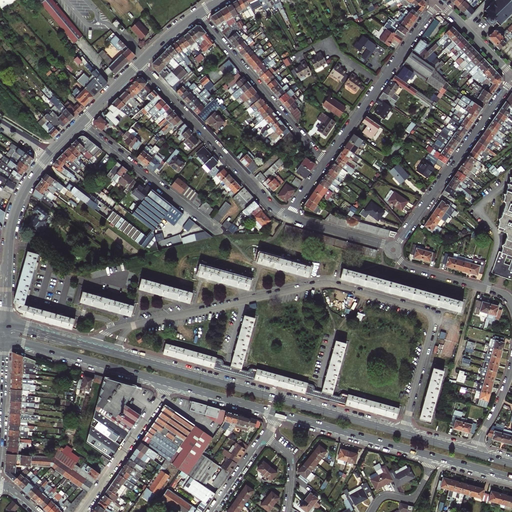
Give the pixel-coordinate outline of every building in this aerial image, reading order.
[(0,0),(0,6),(3,10),(15,0),(0,0)] [(74,43),(83,36),(66,16),(52,0),(37,0),(41,4),(74,43)] [(251,20),(252,19),(240,0),(237,0),(236,1),(243,12),(246,11),(247,13),(246,13),(251,20)] [(250,8),(249,5),(246,0),(240,0),(252,19),(254,18),(252,15),(248,9),(250,8)] [(260,6),(256,8),(252,0),(246,0),(249,5),(250,8),(252,12),(261,7),(260,6)] [(266,4),(263,0),(258,0),(259,0),(262,7),(264,10),(265,9),(264,6),(267,5),(266,4)] [(278,10),(277,9),(272,0),(267,0),(269,2),(270,2),(272,6),(273,5),(275,9),(274,10),(275,12),(278,10)] [(288,25),(290,24),(278,0),(272,0),(277,9),(279,8),(282,14),(282,15),(286,24),(287,23),(288,25)] [(397,4),(404,0),(403,0),(392,0),(389,2),(385,4),(388,9),(397,4)] [(403,9),(405,10),(413,0),(403,0),(404,0),(397,4),(403,9)] [(409,13),(414,7),(421,0),(413,0),(405,10),(406,11),(409,13)] [(420,13),(425,6),(426,2),(423,0),(421,0),(414,7),(420,13)] [(469,0),(465,0),(457,8),(463,13),(469,7),(469,6),(472,3),(469,0)] [(474,0),(475,0),(472,3),(469,6),(469,7),(463,13),(468,18),(475,11),(472,8),(478,2),(475,0),(474,0)] [(511,0),(493,0),(488,5),(488,6),(487,7),(488,7),(485,10),(484,9),(484,10),(484,11),(485,11),(488,14),(485,17),(483,17),(483,18),(484,18),(485,18),(492,25),(492,26),(493,26),(495,29),(496,29),(499,26),(500,27),(500,26),(500,25),(502,23),(503,23),(504,23),(511,16),(511,15),(511,14),(511,0)] [(243,13),(243,12),(236,1),(231,4),(239,18),(242,17),(241,14),(243,13)] [(370,12),(375,10),(372,3),(367,6),(370,12)] [(241,22),(239,18),(231,4),(226,7),(236,23),(237,25),(240,29),(240,28),(244,26),(241,22)] [(230,29),(236,23),(226,7),(219,11),(228,26),(230,29)] [(417,18),(420,13),(414,7),(409,13),(417,18)] [(226,28),(228,26),(219,11),(215,13),(219,19),(223,26),(224,25),(225,26),(226,28)] [(414,22),(417,18),(409,13),(406,11),(403,14),(414,22)] [(210,19),(224,35),(230,29),(228,26),(226,28),(225,26),(224,25),(223,26),(219,19),(215,13),(210,15),(210,19)] [(411,26),(414,22),(403,14),(401,13),(398,17),(411,26)] [(408,31),(411,26),(398,17),(395,22),(396,22),(408,31)] [(402,39),(408,31),(396,22),(395,24),(391,21),(389,19),(383,27),(387,29),(392,33),(393,32),(402,39)] [(423,35),(428,38),(439,22),(434,19),(423,35)] [(116,29),(121,25),(116,20),(112,24),(116,29)] [(141,38),(148,32),(137,21),(130,28),(141,38)] [(439,26),(442,29),(448,23),(445,21),(439,26)] [(224,35),(228,39),(240,29),(237,25),(236,23),(230,29),(224,35)] [(442,36),(443,35),(451,27),(448,23),(442,29),(439,32),(442,36)] [(201,36),(205,33),(199,26),(196,25),(191,29),(201,42),(203,40),(204,39),(201,36)] [(440,44),(441,43),(455,30),(451,27),(443,35),(443,36),(435,44),(437,45),(439,43),(440,44)] [(511,30),(509,27),(503,33),(503,34),(502,35),(496,29),(495,29),(488,36),(488,38),(495,45),(508,33),(511,30)] [(232,44),(240,37),(238,34),(242,31),(240,28),(240,29),(228,39),(232,44)] [(202,44),(201,42),(191,29),(188,32),(198,46),(199,47),(202,44)] [(392,33),(387,29),(379,40),(388,47),(394,39),(399,43),(402,39),(393,32),(392,33)] [(448,44),(452,40),(459,34),(455,30),(441,43),(445,48),(448,44)] [(195,49),(198,46),(188,32),(183,36),(190,45),(191,45),(195,49)] [(499,50),(511,37),(508,33),(495,45),(499,50)] [(447,53),(449,51),(463,38),(459,34),(452,40),(448,44),(445,48),(444,49),(447,53)] [(311,39),(312,43),(321,38),(319,35),(311,39)] [(376,43),(375,44),(368,39),(363,35),(358,42),(357,41),(353,46),(360,51),(362,48),(363,48),(364,47),(367,49),(368,50),(363,56),(368,59),(371,55),(370,54),(373,51),(374,50),(381,56),(384,52),(384,51),(384,50),(384,49),(376,43)] [(191,47),(190,45),(183,36),(178,39),(187,50),(191,47)] [(203,40),(208,48),(214,43),(208,36),(204,39),(203,40)] [(232,44),(235,48),(244,41),(240,37),(232,44)] [(103,51),(99,55),(102,59),(107,65),(115,75),(135,55),(133,53),(117,38),(112,43),(118,49),(121,46),(123,48),(126,50),(125,52),(122,55),(113,63),(103,51)] [(447,53),(451,57),(467,42),(463,38),(449,51),(447,53)] [(191,54),(187,50),(178,39),(175,42),(185,55),(186,57),(191,54)] [(202,51),(203,52),(208,48),(203,40),(201,42),(202,44),(199,47),(202,51)] [(413,50),(419,54),(424,49),(428,45),(427,44),(426,44),(426,42),(423,40),(422,41),(420,40),(413,50)] [(235,48),(239,52),(247,45),(244,41),(235,48)] [(183,57),(185,55),(175,42),(171,46),(186,65),(187,63),(183,57)] [(455,61),(456,60),(471,46),(467,42),(451,57),(455,61)] [(422,56),(425,60),(433,52),(438,47),(437,45),(435,44),(427,51),(424,49),(419,54),(422,56)] [(242,56),(251,49),(247,45),(239,52),(242,56)] [(190,70),(186,65),(171,46),(165,51),(179,65),(187,73),(190,70)] [(456,60),(459,64),(475,50),(471,46),(456,60)] [(242,56),(246,61),(255,54),(257,52),(258,51),(254,47),(251,49),(242,56)] [(246,61),(249,65),(258,58),(261,56),(263,53),(264,53),(260,49),(258,51),(257,52),(255,54),(246,61)] [(425,81),(435,70),(432,67),(429,64),(425,60),(422,56),(419,54),(413,50),(402,65),(416,74),(425,81)] [(463,68),(465,67),(479,54),(475,50),(459,64),(463,68)] [(171,72),(179,65),(165,51),(158,58),(171,72)] [(315,69),(327,63),(320,52),(316,54),(317,56),(310,61),(315,69)] [(429,64),(432,60),(437,56),(433,52),(425,60),(429,64)] [(194,58),(199,63),(204,58),(200,53),(198,55),(194,58)] [(465,67),(469,71),(483,58),(479,54),(465,67)] [(283,60),(287,66),(293,62),(289,56),(283,60)] [(79,66),(83,63),(78,57),(74,60),(79,66)] [(171,88),(177,82),(187,73),(179,65),(171,72),(158,58),(153,63),(152,67),(171,88)] [(249,65),(253,69),(262,62),(258,58),(249,65)] [(469,71),(473,76),(487,62),(483,58),(469,71)] [(298,78),(310,72),(304,61),(300,63),(301,65),(293,70),(298,78)] [(435,70),(436,71),(442,66),(438,61),(436,64),(432,67),(435,70)] [(253,69),(256,73),(265,66),(262,62),(253,69)] [(477,79),(490,66),(487,62),(473,76),(477,79)] [(84,72),(88,69),(86,67),(83,63),(79,66),(84,72)] [(341,80),(346,72),(340,68),(341,66),(337,63),(330,73),(341,80)] [(103,87),(108,83),(97,70),(95,72),(89,64),(86,67),(88,69),(91,72),(94,76),(103,87)] [(412,80),(416,74),(402,65),(400,69),(401,69),(402,70),(399,74),(408,80),(409,78),(412,80)] [(256,73),(260,77),(269,70),(265,66),(256,73)] [(480,79),(482,82),(494,70),(490,66),(477,79),(479,80),(480,79)] [(76,79),(77,77),(66,67),(65,68),(76,79)] [(231,78),(233,77),(239,72),(235,67),(229,72),(227,74),(231,78)] [(104,71),(108,76),(112,72),(109,68),(104,71)] [(260,77),(263,81),(272,74),(269,70),(260,77)] [(441,87),(445,81),(436,71),(435,70),(425,81),(438,92),(441,87)] [(488,85),(490,82),(498,74),(494,70),(482,82),(483,83),(485,82),(488,85)] [(356,91),(362,83),(355,78),(356,76),(352,73),(345,83),(356,91)] [(228,89),(231,87),(241,78),(238,74),(227,82),(224,85),(228,89)] [(267,86),(274,80),(276,78),(272,74),(263,81),(267,86)] [(406,83),(408,80),(399,74),(397,77),(406,83)] [(487,92),(492,95),(501,81),(501,77),(498,74),(490,82),(492,84),(487,92)] [(86,88),(94,96),(103,87),(94,76),(88,81),(91,84),(88,87),(78,78),(77,79),(86,88)] [(199,81),(203,87),(209,81),(205,76),(199,81)] [(417,91),(406,83),(397,77),(396,77),(395,76),(391,81),(398,86),(400,87),(413,96),(417,91)] [(228,89),(232,94),(247,81),(243,77),(241,78),(231,87),(228,89)] [(149,94),(151,91),(145,85),(147,83),(142,78),(138,78),(136,80),(149,94)] [(146,97),(149,94),(136,80),(133,83),(146,97)] [(267,86),(271,90),(281,81),(281,80),(277,83),(274,80),(267,86)] [(175,92),(179,96),(191,85),(187,81),(181,87),(175,92)] [(207,92),(211,88),(213,86),(209,81),(203,87),(204,88),(205,90),(207,92)] [(236,99),(240,96),(251,86),(247,81),(232,94),(236,99)] [(271,90),(274,94),(283,87),(285,85),(281,81),(271,90)] [(171,88),(175,92),(181,87),(177,82),(171,88)] [(150,102),(146,97),(133,83),(129,87),(138,96),(140,95),(145,99),(148,103),(150,102)] [(179,96),(183,100),(193,90),(198,86),(196,84),(195,85),(193,83),(191,85),(179,96)] [(398,86),(396,89),(389,84),(387,87),(396,93),(400,87),(398,86)] [(492,95),(487,92),(485,90),(483,89),(479,85),(476,84),(473,89),(489,100),(492,95)] [(245,102),(246,100),(256,92),(251,86),(240,96),(245,102)] [(139,97),(138,96),(129,87),(125,91),(138,104),(140,106),(141,104),(140,103),(137,99),(139,97)] [(274,94),(278,99),(287,91),(287,90),(285,89),(283,87),(274,94)] [(398,98),(394,95),(396,93),(387,87),(383,93),(395,102),(398,98)] [(84,107),(89,102),(81,93),(77,88),(73,92),(74,92),(73,94),(76,98),(75,99),(79,102),(84,107)] [(89,102),(94,96),(86,88),(81,93),(89,102)] [(486,103),(489,100),(473,89),(473,88),(471,90),(476,93),(474,95),(475,96),(486,103)] [(278,99),(282,104),(294,95),(294,94),(290,89),(287,91),(278,99)] [(146,97),(150,102),(157,95),(153,90),(151,91),(149,94),(146,97)] [(183,100),(186,104),(198,93),(196,91),(195,92),(193,90),(183,100)] [(135,107),(138,104),(125,91),(118,98),(125,104),(129,100),(135,107)] [(430,104),(432,102),(417,91),(413,96),(429,107),(430,104)] [(190,108),(193,111),(204,101),(210,96),(208,93),(207,92),(203,95),(202,96),(190,108)] [(244,105),(247,109),(261,98),(256,92),(246,100),(247,102),(244,105)] [(186,104),(190,108),(202,96),(200,94),(199,95),(198,93),(186,104)] [(394,104),(395,102),(383,93),(378,99),(392,108),(393,109),(396,106),(394,104)] [(143,117),(148,113),(162,99),(157,95),(150,102),(148,103),(146,105),(143,108),(140,111),(136,115),(138,118),(134,121),(136,122),(137,123),(143,117)] [(282,104),(286,108),(297,99),(294,95),(282,104)] [(479,113),(482,109),(471,101),(463,95),(459,99),(479,113)] [(482,109),(486,103),(475,96),(471,101),(482,109)] [(339,117),(345,108),(328,97),(322,106),(339,117)] [(131,119),(136,115),(140,111),(135,107),(132,110),(125,104),(118,98),(112,104),(120,111),(131,119)] [(247,109),(252,115),(266,103),(261,98),(247,109)] [(60,107),(59,106),(53,99),(51,101),(52,102),(58,108),(58,109),(60,107)] [(155,111),(156,113),(166,104),(162,99),(148,113),(150,115),(152,113),(155,111)] [(286,108),(298,122),(302,105),(297,99),(286,108)] [(374,113),(384,119),(392,108),(378,99),(375,103),(379,106),(374,113)] [(476,118),(479,113),(459,99),(456,104),(476,118)] [(203,122),(205,120),(214,112),(219,108),(213,100),(211,102),(209,103),(196,115),(203,122)] [(63,105),(74,117),(84,107),(79,102),(74,107),(68,101),(63,105)] [(193,111),(196,115),(209,103),(207,102),(205,103),(204,101),(193,111)] [(498,112),(506,117),(511,108),(505,101),(498,112)] [(57,110),(58,108),(52,102),(50,104),(53,108),(51,109),(54,112),(55,113),(58,111),(57,110)] [(252,115),(256,119),(269,107),(266,103),(252,115)] [(70,121),(74,117),(63,105),(62,104),(59,106),(60,107),(58,109),(70,121)] [(118,122),(114,117),(120,111),(112,104),(108,109),(109,110),(104,115),(110,121),(115,126),(118,122)] [(161,113),(162,115),(170,107),(166,104),(156,113),(154,115),(151,118),(154,120),(156,118),(161,113)] [(473,122),(476,118),(456,104),(453,108),(455,109),(473,122)] [(442,115),(443,113),(433,106),(432,108),(442,115)] [(164,117),(166,118),(173,111),(170,107),(162,115),(158,119),(160,121),(164,117)] [(256,119),(259,123),(272,111),(269,107),(256,119)] [(66,125),(70,121),(58,109),(58,108),(57,110),(58,111),(55,113),(66,125)] [(470,126),(473,122),(455,109),(452,113),(454,115),(470,126)] [(167,121),(169,123),(177,115),(173,111),(166,118),(161,123),(159,125),(161,128),(163,125),(167,121)] [(260,125),(262,127),(276,116),(272,111),(259,123),(252,129),(253,131),(260,125)] [(64,127),(66,125),(55,113),(54,112),(50,115),(48,114),(46,114),(44,117),(56,129),(60,125),(61,127),(64,127)] [(216,130),(224,122),(214,112),(205,120),(208,124),(209,123),(216,130)] [(510,123),(508,121),(509,119),(506,117),(498,112),(496,116),(509,125),(510,123)] [(95,125),(101,130),(110,121),(104,115),(103,113),(95,121),(95,125)] [(317,131),(325,137),(335,123),(321,113),(316,120),(322,124),(317,131)] [(179,128),(184,123),(177,115),(169,123),(165,127),(161,131),(164,133),(169,128),(170,129),(176,124),(179,128)] [(467,130),(470,126),(454,115),(451,119),(452,119),(467,130)] [(263,134),(266,131),(279,120),(276,116),(262,127),(264,129),(261,132),(263,134)] [(511,127),(509,125),(496,116),(492,120),(504,128),(506,126),(507,127),(507,128),(510,130),(511,127)] [(53,137),(59,132),(56,129),(44,117),(39,123),(50,135),(53,137)] [(363,133),(371,139),(380,126),(366,117),(362,123),(367,126),(363,133)] [(465,134),(467,130),(452,119),(449,123),(465,134)] [(266,131),(269,136),(283,124),(279,120),(266,131)] [(509,131),(504,128),(492,120),(490,124),(501,133),(502,130),(504,131),(509,135),(511,133),(509,131)] [(186,139),(191,134),(193,133),(184,123),(179,128),(180,130),(179,131),(177,133),(180,136),(178,138),(180,139),(181,139),(183,137),(186,139)] [(462,138),(465,134),(449,123),(448,123),(446,127),(448,128),(448,129),(462,138)] [(279,136),(278,135),(282,132),(285,135),(289,131),(283,124),(269,136),(273,141),(279,136)] [(503,137),(499,135),(501,133),(490,124),(486,129),(498,137),(501,139),(503,137)] [(459,142),(462,138),(448,129),(448,128),(446,127),(443,131),(459,142)] [(135,151),(141,143),(134,137),(136,134),(129,129),(123,135),(121,137),(127,141),(125,143),(135,151)] [(497,139),(498,137),(486,129),(483,133),(500,145),(502,142),(497,139)] [(296,140),(289,131),(285,135),(281,140),(284,144),(288,140),(292,144),(296,140)] [(456,147),(459,142),(443,131),(440,135),(456,147)] [(499,147),(500,145),(483,133),(481,137),(493,146),(494,144),(499,147)] [(191,149),(198,142),(191,134),(186,139),(183,142),(184,143),(185,142),(191,149)] [(349,142),(358,148),(363,141),(353,135),(349,142)] [(453,151),(456,147),(440,135),(437,139),(438,140),(440,141),(453,151)] [(93,156),(100,149),(93,143),(85,137),(83,136),(82,136),(81,137),(80,137),(79,138),(76,140),(92,156),(93,156)] [(493,146),(481,137),(478,141),(490,150),(493,146)] [(450,155),(453,151),(440,141),(438,140),(437,139),(434,144),(435,144),(450,155)] [(88,160),(92,156),(76,140),(72,144),(83,156),(88,160)] [(494,156),(497,155),(490,150),(478,141),(475,145),(484,151),(485,150),(487,151),(494,156)] [(344,148),(353,154),(358,148),(349,142),(344,148)] [(391,161),(396,154),(401,147),(395,142),(394,143),(395,144),(394,146),(390,153),(389,153),(388,153),(385,157),(391,161)] [(31,163),(34,159),(30,156),(26,153),(22,151),(12,143),(9,148),(16,153),(31,163)] [(79,160),(83,156),(72,144),(68,149),(79,160)] [(447,159),(450,155),(435,144),(433,147),(433,146),(432,148),(433,149),(447,159)] [(488,161),(489,159),(485,156),(484,156),(482,154),(484,151),(475,145),(472,150),(485,159),(488,161)] [(136,158),(141,162),(153,148),(150,146),(149,148),(147,146),(136,158)] [(141,162),(146,166),(154,155),(157,152),(153,148),(141,162)] [(201,159),(205,163),(212,156),(205,149),(204,151),(202,148),(196,154),(198,156),(196,158),(199,160),(201,159)] [(356,163),(359,158),(353,154),(344,148),(341,153),(348,157),(355,163),(356,163)] [(82,163),(79,160),(68,149),(63,153),(77,168),(82,163)] [(100,149),(93,156),(96,159),(102,151),(100,149)] [(178,172),(184,165),(175,157),(179,152),(176,149),(165,162),(169,164),(168,165),(178,172)] [(445,163),(447,159),(433,149),(430,153),(431,153),(438,158),(445,163)] [(484,161),(485,159),(472,150),(468,155),(479,162),(481,159),(484,161)] [(251,173),(258,166),(252,160),(254,158),(249,152),(245,155),(242,152),(236,157),(251,173)] [(426,156),(435,162),(438,158),(431,153),(430,153),(429,152),(426,156)] [(28,167),(31,163),(16,153),(13,157),(28,167)] [(74,171),(77,168),(63,153),(58,159),(65,164),(74,171)] [(350,163),(346,160),(348,157),(341,153),(337,158),(348,166),(350,163)] [(159,170),(163,165),(160,162),(161,160),(154,155),(146,166),(153,172),(156,168),(159,170)] [(481,168),(478,166),(480,163),(479,162),(468,155),(465,160),(469,163),(470,162),(474,165),(473,166),(478,170),(479,171),(481,168)] [(202,165),(208,172),(218,163),(212,156),(205,163),(202,165)] [(434,167),(432,166),(435,162),(426,156),(416,171),(426,178),(434,167)] [(25,171),(28,167),(13,157),(10,161),(25,171)] [(0,160),(22,176),(25,171),(10,161),(7,159),(5,161),(1,158),(0,158),(0,160)] [(309,171),(314,164),(305,158),(301,165),(309,171)] [(351,167),(348,166),(337,158),(334,163),(347,173),(351,167)] [(435,162),(442,167),(445,163),(438,158),(435,162)] [(69,174),(70,173),(62,167),(65,164),(58,159),(53,166),(76,184),(78,182),(69,174)] [(0,167),(19,180),(22,176),(0,160),(0,167)] [(474,175),(478,170),(473,166),(474,165),(470,162),(469,163),(465,160),(461,165),(472,173),(474,175)] [(107,176),(112,180),(122,166),(117,162),(112,169),(107,176)] [(345,176),(347,173),(334,163),(330,168),(344,178),(351,183),(353,181),(345,176)] [(401,184),(409,177),(398,164),(390,171),(401,184)] [(296,173),(304,179),(309,171),(301,165),(296,173)] [(466,177),(468,178),(472,173),(461,165),(457,171),(466,177)] [(117,184),(117,183),(125,173),(127,170),(122,166),(112,180),(111,181),(112,182),(113,181),(114,183),(117,184)] [(17,184),(19,180),(0,167),(0,174),(1,176),(17,184)] [(215,187),(221,181),(228,174),(223,168),(212,179),(216,183),(213,185),(215,187)] [(340,183),(344,178),(330,168),(326,173),(340,183)] [(472,184),(470,183),(464,179),(466,177),(457,171),(454,176),(467,186),(470,188),(472,184)] [(511,269),(511,172),(511,175),(508,178),(509,182),(508,185),(506,184),(507,188),(504,195),(503,194),(503,198),(502,202),(504,203),(504,206),(500,217),(498,219),(498,223),(497,227),(498,228),(497,231),(506,234),(506,237),(504,243),(502,246),(502,250),(501,253),(499,252),(492,273),(492,274),(499,277),(500,277),(500,276),(501,275),(505,276),(505,277),(511,269)] [(123,192),(126,194),(135,182),(133,180),(125,173),(117,183),(122,187),(123,186),(126,189),(123,192)] [(337,186),(340,183),(326,173),(323,178),(336,188),(340,190),(341,189),(337,186)] [(14,190),(17,184),(1,176),(0,174),(0,183),(5,186),(14,190)] [(72,193),(70,192),(47,174),(43,179),(60,192),(62,190),(70,196),(72,193)] [(222,186),(225,189),(234,180),(228,174),(221,181),(224,184),(222,186)] [(273,191),(280,186),(271,176),(270,177),(267,179),(267,180),(265,181),(268,184),(267,185),(273,191)] [(473,193),(466,188),(467,186),(454,176),(451,181),(463,189),(471,196),(473,193)] [(180,193),(186,187),(187,185),(177,178),(171,186),(180,193)] [(298,188),(302,182),(296,178),(291,183),(298,188)] [(333,193),(336,188),(323,178),(319,184),(327,189),(333,193)] [(58,195),(60,192),(43,179),(39,184),(52,194),(54,191),(58,195)] [(226,193),(230,197),(240,187),(234,180),(225,189),(220,195),(222,197),(226,193)] [(471,196),(463,189),(451,181),(448,185),(455,190),(462,195),(463,194),(468,197),(473,202),(475,199),(471,196)] [(55,197),(52,194),(39,184),(36,187),(36,189),(48,198),(52,201),(55,197)] [(314,191),(322,196),(327,189),(319,184),(314,191)] [(132,193),(142,202),(152,190),(147,186),(144,189),(138,185),(132,193)] [(278,196),(286,202),(294,190),(286,185),(278,196)] [(453,193),(455,190),(448,185),(444,190),(449,193),(453,195),(454,194),(453,193)] [(3,190),(12,195),(14,190),(5,186),(3,190)] [(186,187),(180,193),(182,194),(186,198),(191,192),(191,191),(186,187)] [(238,193),(240,196),(246,190),(244,187),(238,193)] [(137,244),(143,236),(112,212),(92,196),(90,200),(74,188),(70,192),(72,193),(93,210),(137,244)] [(45,201),(48,198),(36,189),(33,195),(49,208),(51,206),(45,201)] [(112,212),(117,205),(107,197),(101,193),(97,190),(92,196),(112,212)] [(152,231),(162,219),(171,206),(152,190),(142,202),(131,215),(151,230),(152,231)] [(240,196),(242,198),(248,192),(246,190),(240,196)] [(309,199),(316,204),(322,196),(314,191),(309,199)] [(242,198),(245,200),(251,194),(248,192),(242,198)] [(388,200),(401,210),(407,201),(394,192),(388,200)] [(232,199),(234,202),(240,196),(238,193),(232,199)] [(245,200),(247,203),(253,197),(251,194),(245,200)] [(192,202),(198,207),(203,201),(197,196),(192,202)] [(234,202),(236,204),(242,198),(240,196),(234,202)] [(236,204),(238,206),(245,200),(242,198),(236,204)] [(452,207),(451,207),(453,204),(445,198),(443,201),(442,200),(437,207),(447,214),(448,214),(452,207)] [(304,205),(315,213),(320,207),(316,204),(309,199),(308,199),(304,205)] [(238,206),(241,209),(247,203),(245,200),(238,206)] [(248,217),(259,207),(253,201),(249,205),(243,211),(242,212),(248,217)] [(199,208),(205,213),(209,207),(210,206),(204,202),(199,208)] [(231,207),(226,202),(212,218),(218,223),(222,218),(222,217),(224,215),(226,212),(228,209),(231,207)] [(379,220),(385,212),(372,202),(366,211),(364,209),(360,214),(367,219),(370,214),(379,220)] [(241,209),(243,211),(249,205),(247,203),(241,209)] [(37,234),(47,221),(45,220),(49,215),(37,206),(33,211),(38,214),(28,227),(37,234)] [(162,219),(173,227),(182,215),(171,206),(162,219)] [(264,227),(270,221),(262,212),(263,211),(259,207),(248,217),(260,229),(263,226),(264,227)] [(447,214),(437,207),(433,213),(443,220),(447,214)] [(326,211),(321,218),(323,220),(330,213),(326,211)] [(443,220),(433,213),(428,219),(440,227),(444,221),(443,220)] [(437,230),(438,231),(440,227),(428,219),(424,226),(425,226),(423,230),(431,236),(433,232),(435,233),(437,230)] [(194,224),(189,220),(182,228),(187,233),(194,224)] [(228,222),(225,220),(221,226),(226,230),(231,224),(228,222)] [(226,230),(232,235),(237,229),(231,224),(226,230)] [(149,254),(157,251),(155,242),(152,231),(151,230),(145,238),(143,236),(137,244),(149,254)] [(201,234),(197,234),(193,235),(195,242),(212,238),(205,233),(201,234)] [(413,258),(421,260),(425,248),(413,245),(410,254),(414,256),(413,258)] [(365,255),(361,254),(358,253),(355,252),(351,251),(348,250),(344,249),(340,248),(338,247),(334,247),(332,246),(330,251),(345,256),(346,254),(373,262),(375,258),(371,257),(368,256),(365,255)] [(430,260),(434,261),(437,252),(433,250),(432,252),(429,252),(429,249),(425,248),(421,260),(429,263),(430,260)] [(72,330),(75,320),(24,306),(38,255),(28,252),(27,256),(26,256),(15,300),(15,304),(15,305),(16,307),(16,309),(17,311),(18,312),(20,313),(21,314),(20,316),(24,317),(24,318),(36,321),(68,330),(69,329),(72,330)] [(308,276),(310,267),(259,253),(256,262),(260,263),(260,264),(304,276),(304,275),(308,276)] [(445,267),(453,269),(456,257),(445,254),(442,264),(446,265),(445,267)] [(453,269),(461,271),(464,259),(457,257),(456,257),(453,269)] [(461,271),(469,273),(473,260),(465,258),(464,259),(461,271)] [(477,274),(481,275),(485,262),(473,259),(473,260),(469,273),(477,276),(477,274)] [(249,290),(252,280),(199,266),(197,276),(200,277),(200,278),(245,290),(245,289),(249,290)] [(460,311),(463,301),(342,268),(340,278),(345,279),(345,280),(456,311),(456,310),(460,311)] [(189,303),(192,294),(141,280),(138,290),(142,291),(185,303),(186,303),(189,303)] [(131,317),(133,307),(83,293),(80,303),(84,304),(84,305),(126,316),(127,315),(131,317)] [(486,318),(486,317),(490,304),(476,300),(472,314),(486,318)] [(486,317),(499,320),(501,312),(497,311),(498,306),(490,304),(486,317)] [(241,377),(244,366),(257,319),(247,316),(246,320),(245,320),(238,343),(233,363),(230,374),(241,377)] [(490,347),(502,350),(504,343),(502,343),(503,339),(495,337),(494,341),(491,340),(490,347)] [(330,401),(333,390),(347,343),(337,340),(336,344),(335,343),(322,387),(319,398),(330,401)] [(465,348),(473,350),(475,343),(467,340),(465,348)] [(219,360),(219,359),(166,345),(164,355),(167,356),(167,357),(216,370),(216,371),(222,372),(224,365),(223,365),(224,363),(224,362),(223,362),(223,361),(219,360)] [(491,355),(500,358),(502,350),(490,347),(487,346),(485,353),(491,355)] [(12,361),(30,363),(31,359),(29,358),(12,352),(12,361)] [(489,362),(498,365),(500,358),(491,355),(489,362)] [(222,372),(230,374),(233,363),(219,359),(219,360),(223,361),(223,362),(224,362),(224,363),(223,365),(224,365),(222,372)] [(12,361),(11,367),(23,368),(33,370),(34,370),(35,368),(40,368),(41,364),(30,363),(12,361)] [(483,369),(496,372),(498,365),(489,362),(485,361),(483,369)] [(241,377),(248,379),(250,372),(250,373),(251,372),(251,371),(252,370),(253,370),(254,370),(257,371),(258,370),(244,366),(241,377)] [(419,419),(429,422),(443,371),(432,368),(419,415),(420,416),(419,419)] [(481,376),(494,379),(496,372),(483,369),(481,376)] [(308,384),(282,376),(258,370),(257,371),(254,370),(253,370),(252,370),(251,371),(251,372),(250,373),(250,372),(248,379),(256,381),(257,381),(303,393),(303,394),(312,396),(314,390),(312,385),(308,384)] [(78,382),(78,384),(77,389),(90,393),(93,382),(94,378),(84,376),(83,380),(79,379),(78,382)] [(479,383),(492,387),(494,379),(481,376),(479,383)] [(104,378),(102,385),(86,441),(111,458),(141,416),(125,404),(137,387),(104,378)] [(481,391),(490,394),(492,387),(479,383),(478,383),(476,390),(481,391)] [(312,396),(319,398),(322,387),(308,384),(312,385),(314,390),(312,396)] [(330,401),(337,403),(339,397),(340,397),(340,395),(341,395),(341,394),(342,394),(343,394),(345,395),(347,395),(347,394),(333,390),(330,401)] [(479,399),(488,401),(490,394),(481,391),(479,399)] [(396,418),(398,408),(347,394),(347,395),(345,395),(343,394),(342,394),(341,394),(341,395),(340,395),(340,397),(339,397),(337,403),(346,406),(346,405),(392,418),(392,417),(396,418)] [(206,415),(220,419),(222,410),(190,401),(189,404),(191,405),(190,410),(206,415)] [(202,454),(213,438),(166,405),(141,442),(155,451),(156,453),(166,460),(171,463),(181,470),(188,475),(198,482),(212,461),(207,457),(202,454)] [(206,415),(206,416),(222,426),(223,424),(226,411),(222,410),(220,419),(206,415)] [(232,413),(226,411),(223,424),(222,426),(220,428),(225,431),(227,429),(229,426),(232,413)] [(235,428),(239,415),(232,413),(229,426),(227,429),(232,433),(235,428)] [(453,429),(461,431),(465,419),(465,418),(453,414),(450,426),(453,427),(453,429)] [(241,429),(245,416),(239,415),(235,428),(241,429)] [(245,416),(241,429),(248,430),(249,426),(255,428),(255,427),(258,428),(260,422),(256,422),(257,420),(245,416)] [(469,433),(473,434),(476,424),(472,423),(473,421),(465,419),(461,431),(469,433)] [(491,439),(500,442),(503,429),(494,427),(494,429),(491,428),(488,436),(492,437),(491,439)] [(500,442),(508,444),(511,431),(511,430),(511,429),(504,428),(503,429),(500,442)] [(238,440),(237,444),(246,450),(249,447),(238,440)] [(8,441),(7,448),(18,449),(23,449),(26,449),(32,450),(32,447),(26,447),(27,443),(8,441)] [(155,451),(141,442),(137,448),(150,457),(155,451)] [(246,450),(237,444),(236,443),(234,446),(235,447),(231,454),(238,459),(240,460),(246,450)] [(319,445),(314,452),(321,458),(327,451),(319,445)] [(18,452),(18,449),(7,448),(7,454),(26,456),(27,453),(26,453),(18,452)] [(133,453),(144,460),(148,463),(151,458),(150,457),(137,448),(133,453)] [(346,460),(348,451),(345,450),(340,449),(338,458),(346,460)] [(55,452),(53,458),(92,485),(96,479),(82,469),(76,464),(56,451),(55,452)] [(353,452),(348,451),(346,460),(355,462),(357,453),(353,452)] [(308,458),(316,464),(321,458),(314,452),(308,458)] [(133,453),(130,458),(144,468),(146,465),(142,463),(144,460),(133,453)] [(166,460),(156,453),(152,459),(162,466),(166,460)] [(236,463),(238,459),(231,454),(230,453),(225,461),(226,462),(222,468),(223,469),(224,469),(230,473),(237,464),(236,463)] [(92,485),(53,458),(26,456),(7,454),(5,464),(15,465),(15,460),(20,460),(20,465),(27,466),(35,467),(43,467),(50,468),(55,472),(60,475),(64,478),(69,481),(74,484),(79,487),(83,490),(87,493),(92,485)] [(100,458),(108,463),(110,460),(102,455),(100,458)] [(98,461),(100,463),(105,467),(108,463),(100,458),(98,461)] [(144,468),(130,458),(126,463),(140,473),(144,468)] [(311,471),(316,464),(308,458),(303,465),(311,471)] [(164,472),(171,463),(166,460),(162,466),(159,470),(155,476),(151,481),(148,486),(144,491),(141,496),(137,502),(134,507),(129,511),(144,511),(149,505),(149,504),(156,494),(156,495),(170,476),(164,472)] [(198,482),(204,486),(219,466),(212,461),(198,482)] [(267,472),(270,467),(264,462),(258,469),(264,475),(267,472)] [(100,474),(95,470),(86,463),(82,469),(96,479),(100,474)] [(105,467),(100,463),(95,470),(100,474),(105,467)] [(126,463),(123,468),(133,476),(136,478),(139,480),(142,475),(140,473),(126,463)] [(302,475),(299,478),(306,484),(309,481),(310,482),(316,475),(311,471),(303,465),(298,472),(302,475)] [(379,476),(377,472),(370,476),(372,480),(371,480),(376,490),(393,481),(389,473),(385,466),(381,468),(382,470),(384,473),(379,476)] [(393,481),(396,487),(413,478),(408,469),(407,469),(406,466),(393,472),(393,471),(389,473),(393,481)] [(277,472),(270,467),(267,472),(264,475),(271,480),(277,472)] [(133,476),(123,468),(119,474),(131,482),(132,483),(133,481),(130,480),(133,476)] [(13,481),(20,474),(17,471),(17,470),(14,470),(5,469),(5,470),(6,474),(13,481)] [(223,469),(212,484),(219,489),(230,473),(224,469),(223,469)] [(13,481),(18,485),(24,478),(29,473),(24,470),(23,471),(20,474),(13,481)] [(22,489),(35,476),(38,472),(36,470),(33,473),(26,480),(24,478),(18,485),(22,489)] [(29,473),(24,478),(26,480),(33,473),(31,471),(29,473)] [(130,484),(131,482),(119,474),(115,479),(125,485),(132,490),(134,487),(130,484)] [(198,482),(188,475),(181,486),(202,501),(197,509),(168,489),(162,498),(181,511),(203,511),(216,494),(205,487),(204,486),(198,482)] [(22,489),(27,493),(37,482),(39,480),(35,476),(22,489)] [(449,489),(452,480),(443,478),(443,481),(439,480),(437,489),(440,490),(441,487),(449,489)] [(125,485),(115,479),(112,484),(121,491),(128,495),(130,493),(123,488),(125,485)] [(457,492),(460,483),(452,480),(449,489),(457,492)] [(31,498),(43,484),(41,482),(39,484),(37,482),(27,493),(31,498)] [(466,494),(468,485),(460,483),(457,492),(466,494)] [(45,487),(43,484),(31,498),(35,501),(46,490),(44,488),(45,487)] [(118,495),(121,491),(112,484),(108,489),(118,495)] [(254,491),(246,485),(241,492),(249,498),(254,491)] [(372,495),(367,485),(361,488),(362,489),(350,495),(347,488),(342,490),(347,499),(350,506),(354,504),(356,507),(368,501),(367,497),(372,495)] [(466,494),(474,496),(476,487),(468,485),(466,494)] [(46,490),(35,501),(39,505),(53,490),(56,487),(53,486),(51,488),(48,491),(46,490)] [(485,490),(476,487),(474,496),(482,499),(481,501),(485,502),(487,494),(484,493),(485,490)] [(108,489),(105,494),(117,502),(118,500),(117,499),(119,497),(118,495),(108,489)] [(56,492),(53,490),(39,505),(43,509),(54,497),(52,496),(56,492)] [(59,491),(54,497),(43,509),(46,511),(48,511),(58,501),(57,500),(60,496),(59,495),(61,493),(59,491)] [(498,503),(500,494),(492,491),(491,495),(487,494),(485,502),(489,503),(489,500),(493,501),(491,505),(491,506),(496,507),(497,506),(498,503)] [(249,498),(241,492),(236,499),(244,505),(249,498)] [(268,496),(266,498),(274,505),(279,498),(271,492),(268,496)] [(311,493),(305,500),(313,505),(317,509),(320,504),(316,501),(318,498),(311,493)] [(117,502),(105,494),(101,499),(112,507),(115,504),(120,508),(121,506),(117,502)] [(498,503),(506,505),(508,496),(500,494),(498,503)] [(55,511),(61,506),(59,504),(65,498),(63,496),(62,498),(58,501),(48,511),(55,511)] [(269,511),(274,505),(266,498),(264,500),(261,505),(269,511)] [(101,499),(98,504),(109,511),(112,511),(110,510),(112,507),(101,499)] [(239,511),(244,505),(236,499),(232,506),(239,511)] [(350,506),(347,499),(342,502),(346,510),(342,511),(350,511),(353,511),(350,506)] [(305,511),(307,511),(313,505),(305,500),(300,507),(305,511)] [(15,511),(19,507),(13,502),(7,509),(6,511),(15,511)] [(399,511),(403,511),(410,511),(412,506),(401,503),(399,511)]
